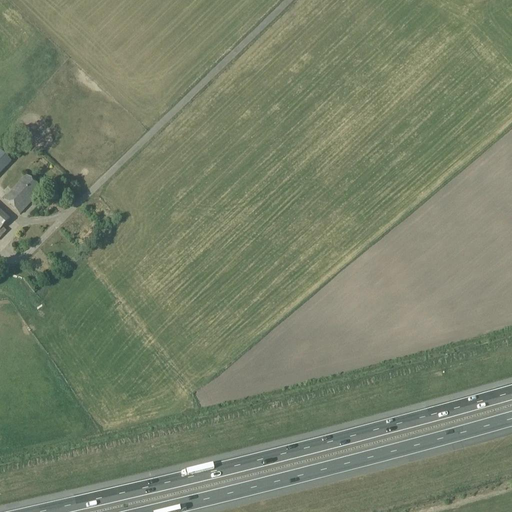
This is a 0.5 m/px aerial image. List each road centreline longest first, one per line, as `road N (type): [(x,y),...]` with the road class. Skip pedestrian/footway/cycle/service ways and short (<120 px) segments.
road 1 (motorway): [(511,392),(38,511)]
road 2 (motorway): [(148,511),(511,418)]
